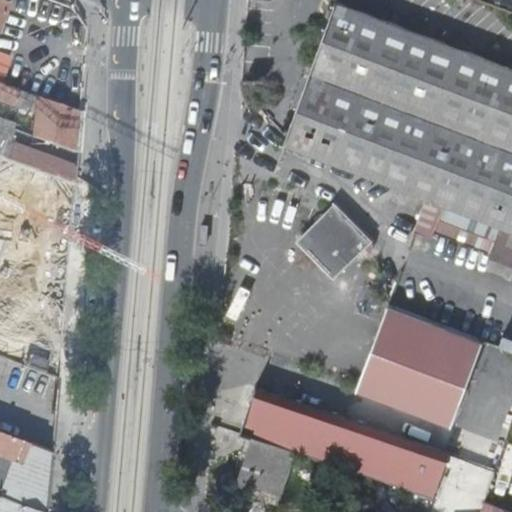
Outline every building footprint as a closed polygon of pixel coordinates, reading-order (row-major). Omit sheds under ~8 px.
[(0,0),(0,26),(6,12),(7,12),(10,4),(0,0)] [(511,229),(511,67),(338,1),(286,143),(428,198),(504,226),(511,229)] [(0,80),(1,81),(3,82),(12,57),(0,52),(0,80)] [(79,150),(82,111),(3,82),(1,81),(0,80),(0,98),(15,104),(16,103),(32,108),(37,109),(35,134),(79,150)] [(0,98),(0,122),(19,130),(24,132),(32,108),(16,103),(15,104),(0,98)] [(0,154),(25,164),(29,165),(76,183),(77,169),(19,147),(20,142),(15,140),(19,130),(0,122),(0,154)] [(335,276),(371,243),(338,206),(300,240),(335,276)] [(436,230),(494,253),(503,228),(446,206),(436,230)] [(511,259),(511,229),(504,226),(503,228),(494,253),(511,259)] [(0,262),(0,299),(11,267),(0,262)] [(357,390),(460,427),(490,344),(388,307),(357,390)] [(28,353),(25,364),(44,371),(47,360),(28,353)] [(435,496),(440,482),(451,451),(256,385),(241,430),(257,436),(297,449),(411,488),(435,496)] [(52,455),(53,453),(0,433),(0,498),(39,511),(47,511),(50,485),(52,455)] [(257,436),(246,466),(287,480),(297,449),(257,436)] [(63,456),(52,455),(50,485),(61,485),(63,456)] [(287,480),(246,466),(241,482),(282,495),(287,480)] [(429,511),(450,511),(458,489),(440,482),(435,496),(429,511)] [(402,511),(429,511),(435,496),(411,488),(402,511)] [(39,511),(0,498),(0,511),(39,511)] [(506,511),(481,502),(477,511),(506,511)]
